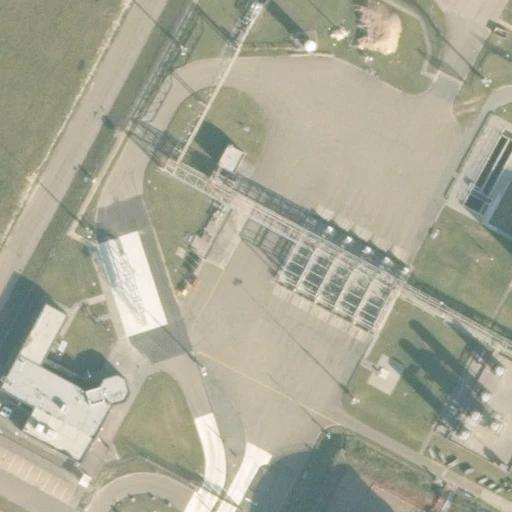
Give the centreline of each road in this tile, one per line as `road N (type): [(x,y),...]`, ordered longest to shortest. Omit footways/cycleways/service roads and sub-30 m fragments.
road 1 (unknown): [(272,413),(250,274),(290,201),(319,91)]
road 2 (unknown): [(81,511),(107,492),(150,491),(215,506)]
